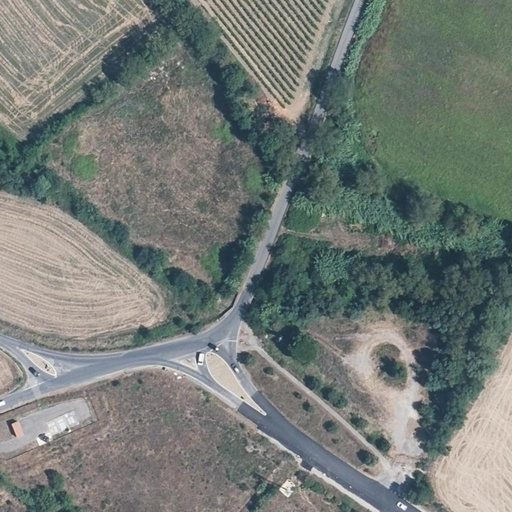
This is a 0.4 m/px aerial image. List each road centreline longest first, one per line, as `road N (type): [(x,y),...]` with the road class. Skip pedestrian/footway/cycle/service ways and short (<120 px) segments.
road 1 (tertiary): [(360,0),(238,313),(214,335)]
road 2 (tertiary): [(183,346),(260,418),(308,448)]
road 3 (tertiary): [(308,448),(257,402),(214,335)]
